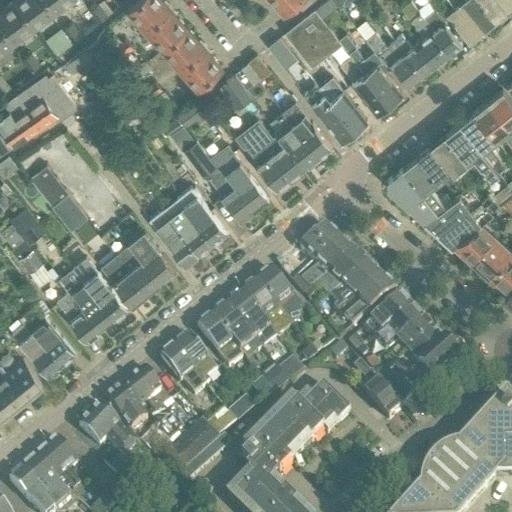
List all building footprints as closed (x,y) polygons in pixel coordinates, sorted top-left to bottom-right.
[(15,0),(13,2),(32,25),(66,0),(15,0)] [(164,47),(187,26),(163,0),(137,0),(129,7),(164,47)] [(276,0),(285,10),(295,0),(276,0)] [(409,17),(418,10),(411,0),(401,8),(409,17)] [(470,38),(483,28),(460,0),(449,0),(453,5),(448,10),(470,38)] [(460,0),(483,28),(495,18),(481,0),(460,0)] [(481,0),(495,18),(507,8),(500,0),(481,0)] [(511,0),(500,0),(507,8),(511,4),(511,0)] [(0,48),(32,25),(13,2),(0,11),(0,48)] [(98,22),(108,15),(99,3),(89,10),(98,22)] [(298,22),(325,57),(342,43),(339,39),(315,8),(298,22)] [(432,32),(450,54),(462,44),(435,9),(424,17),(426,20),(428,19),(435,28),(432,32)] [(426,20),(424,17),(420,13),(412,19),(426,36),(418,42),(419,42),(436,65),(450,54),(432,32),(435,28),(428,19),(426,20)] [(81,34),(72,22),(63,29),(72,41),(81,34)] [(312,67),(325,57),(298,22),(284,32),(312,67)] [(187,26),(164,47),(199,86),(222,66),(187,26)] [(397,43),(395,40),(387,46),(376,32),(367,39),(375,50),(389,68),(394,64),(410,85),(423,75),(405,52),(402,55),(394,46),(397,43)] [(349,53),(356,47),(357,47),(346,34),(339,39),(342,43),(349,53)] [(411,47),(401,35),(398,38),(395,40),(397,43),(394,46),(402,55),(405,52),(423,75),(436,65),(419,42),(418,42),(411,47)] [(286,68),(298,58),(280,36),(268,45),(286,68)] [(122,58),(133,48),(125,38),(113,49),(122,58)] [(42,68),(58,57),(47,41),(21,59),(30,71),(39,65),(42,68)] [(389,68),(375,50),(364,58),(364,57),(356,47),(349,53),(351,55),(357,63),(389,102),(402,92),(385,71),(389,69),(388,68),(389,68)] [(53,74),(59,83),(91,60),(85,51),(53,74)] [(257,54),(248,62),(261,79),(271,71),(257,54)] [(376,113),(389,102),(357,63),(351,55),(340,63),(354,81),(352,82),(376,113)] [(248,65),(236,73),(251,95),(263,87),(261,83),(258,79),(248,65)] [(24,107),(14,114),(30,136),(58,116),(43,94),(59,83),(53,74),(52,72),(27,90),(29,93),(25,95),(25,97),(19,100),(24,107)] [(323,90),(354,130),(368,119),(343,89),(339,92),(328,78),(327,79),(322,74),(314,80),(317,83),(322,90),(323,90)] [(240,107),(252,99),(235,75),(223,83),(240,107)] [(151,99),(162,89),(155,81),(144,91),(151,99)] [(341,140),(354,130),(323,90),(322,90),(317,83),(305,93),(341,140)] [(511,101),(503,89),(488,100),(511,130),(511,101)] [(210,115),(199,100),(179,115),(187,126),(196,118),(199,122),(210,115)] [(511,130),(488,100),(474,111),(474,112),(496,140),(503,135),(511,146),(511,130)] [(299,132),(319,157),(332,146),(307,113),(306,113),(296,101),(283,111),(286,116),(292,124),(293,123),(299,132)] [(124,116),(132,126),(148,114),(139,104),(124,116)] [(0,111),(0,154),(0,155),(14,145),(15,146),(30,136),(14,114),(10,109),(4,113),(1,110),(0,111)] [(282,126),(276,130),(285,143),(304,167),(305,168),(319,157),(299,132),(293,123),(292,124),(286,116),(283,111),(275,117),(282,126)] [(473,112),(460,122),(493,164),(499,171),(505,166),(506,166),(490,145),(496,140),(474,112),(473,112)] [(121,115),(111,124),(127,144),(137,136),(121,115)] [(183,124),(177,116),(161,127),(166,135),(183,124)] [(272,137),(267,131),(258,120),(250,126),(256,134),(259,137),(265,145),(272,153),(291,178),(291,179),(305,168),(304,167),(285,143),(276,130),(275,131),(276,134),(272,137)] [(460,122),(446,133),(468,162),(474,157),(490,178),(492,177),(499,171),(493,164),(460,122)] [(244,143),(259,163),(258,164),(277,189),(291,179),(291,178),(272,153),(265,145),(259,137),(256,134),(250,126),(248,123),(231,135),(240,146),(244,143)] [(446,133),(432,144),(453,173),(462,167),(468,162),(446,133)] [(203,147),(210,156),(226,179),(228,178),(229,180),(234,186),(237,184),(255,209),(269,199),(257,184),(250,175),(251,174),(228,142),(225,144),(218,136),(203,147)] [(183,147),(206,179),(207,180),(200,185),(202,187),(201,187),(212,202),(213,203),(223,195),(241,220),(255,209),(237,184),(234,186),(229,180),(228,178),(226,179),(210,156),(203,147),(196,137),(183,147)] [(102,153),(113,170),(129,159),(117,142),(102,153)] [(417,155),(438,181),(444,176),(452,187),(460,182),(453,173),(432,144),(417,155)] [(0,172),(4,178),(19,167),(9,155),(0,161),(0,172)] [(437,209),(444,204),(431,187),(438,181),(417,155),(403,166),(432,203),(437,209)] [(409,204),(424,219),(428,216),(437,209),(432,203),(403,166),(388,178),(388,186),(408,205),(409,204)] [(52,206),(61,198),(39,170),(30,178),(52,206)] [(499,202),(511,192),(511,188),(508,184),(494,195),(499,202)] [(197,220),(213,242),(228,231),(202,200),(192,187),(182,194),(189,203),(190,213),(197,220)] [(69,192),(61,198),(52,206),(83,245),(100,232),(69,192)] [(438,232),(470,207),(459,193),(447,202),(444,204),(437,209),(428,216),(424,219),(438,232)] [(183,231),(199,253),(213,242),(197,220),(190,213),(189,203),(182,194),(164,209),(180,233),(183,231)] [(511,215),(511,196),(503,204),(511,215)] [(26,207),(27,207),(26,206),(9,219),(21,234),(38,222),(26,207)] [(452,245),(454,243),(481,221),(480,220),(480,219),(470,207),(438,232),(452,245)] [(150,219),(185,264),(199,253),(183,231),(180,233),(164,209),(150,219)] [(469,257),(471,259),(495,234),(498,230),(484,218),(481,221),(454,243),(463,251),(461,253),(467,258),(468,258),(469,257)] [(43,265),(32,249),(24,239),(24,240),(12,223),(1,231),(13,248),(11,249),(29,273),(30,272),(41,287),(53,278),(43,265)] [(314,260),(339,238),(327,227),(301,247),(301,248),(292,256),(296,260),(293,263),(296,265),(309,256),(314,260)] [(130,243),(162,281),(176,270),(145,231),(130,243)] [(489,275),(511,249),(495,234),(471,259),(480,267),(478,268),(485,274),(486,272),(489,275)] [(301,292),(327,273),(353,253),(354,252),(339,238),(314,260),(320,266),(300,281),(297,278),(299,275),(298,274),(291,280),(301,292)] [(148,293),(162,281),(130,243),(116,254),(120,258),(148,293)] [(495,283),(505,292),(511,283),(511,249),(489,275),(497,282),(495,283)] [(327,295),(341,285),(368,265),(354,252),(353,253),(327,273),(301,292),(304,295),(307,292),(313,301),(323,292),(327,295)] [(133,304),(148,293),(120,258),(116,254),(102,265),(133,304)] [(73,267),(72,268),(81,280),(89,290),(91,289),(104,304),(103,305),(115,319),(129,308),(113,285),(111,286),(97,268),(87,255),(73,267)] [(340,312),(339,311),(355,298),(381,277),(368,265),(341,285),(327,295),(329,297),(337,306),(334,309),(338,313),(340,312)] [(61,282),(68,290),(71,288),(79,298),(74,302),(81,311),(83,310),(101,330),(115,319),(103,305),(104,304),(91,289),(89,290),(81,280),(72,268),(55,281),(58,284),(61,282)] [(292,297),(272,270),(256,283),(277,309),(292,327),(292,326),(302,318),(299,314),(305,310),(293,296),(292,297)] [(355,298),(339,311),(340,312),(353,326),(360,319),(369,312),(396,291),(381,277),(355,298)] [(278,338),(292,327),(277,309),(256,283),(241,294),(262,320),(272,332),(278,338)] [(57,299),(72,319),(70,320),(87,341),(101,330),(83,310),(81,311),(74,302),(79,298),(71,288),(68,290),(57,299)] [(272,332),(262,320),(241,294),(227,305),(262,349),(276,338),(277,339),(278,338),(272,332)] [(374,341),(411,307),(400,295),(375,317),(363,328),(374,341)] [(43,341),(62,364),(76,352),(57,330),(45,315),(51,310),(41,299),(35,304),(35,303),(21,315),(25,320),(26,322),(34,331),(43,341)] [(247,361),(262,349),(227,305),(212,317),(243,357),(244,357),(247,361)] [(385,353),(397,342),(423,319),(411,307),(374,341),(385,353)] [(229,368),(243,357),(212,317),(198,328),(229,368)] [(385,361),(392,368),(397,364),(433,331),(423,319),(397,342),(401,346),(385,361)] [(30,353),(49,375),(62,364),(43,341),(34,331),(26,322),(25,320),(12,331),(30,352),(30,353)] [(340,338),(345,333),(341,328),(336,332),(340,338)] [(406,377),(419,366),(445,343),(433,331),(397,364),(392,368),(392,369),(395,366),(406,377)] [(189,335),(175,346),(205,385),(206,386),(207,386),(207,384),(210,382),(207,378),(217,370),(189,335)] [(311,347),(316,353),(322,349),(317,342),(311,347)] [(337,359),(348,349),(341,342),(330,352),(337,359)] [(386,388),(403,407),(421,391),(416,385),(427,375),(432,381),(459,358),(445,343),(419,366),(406,377),(399,381),(395,383),(386,388)] [(161,358),(181,383),(183,381),(194,396),(206,386),(205,385),(175,346),(161,358)] [(356,351),(361,357),(368,352),(362,346),(356,351)] [(311,347),(302,355),(307,362),(317,355),(311,347)] [(6,371),(28,398),(45,383),(24,357),(6,371)] [(367,363),(373,369),(379,363),(374,357),(367,363)] [(303,370),(293,358),(279,369),(289,382),(303,370)] [(381,383),(378,380),(371,372),(370,373),(360,362),(354,368),(371,388),(364,393),(389,421),(403,408),(403,407),(386,388),(381,383)] [(6,371),(1,364),(0,364),(0,397),(11,411),(28,398),(6,371)] [(163,407),(170,402),(163,392),(146,370),(122,389),(138,411),(147,404),(152,410),(147,414),(156,425),(157,427),(160,425),(162,423),(170,416),(163,407)] [(389,370),(378,380),(381,383),(386,388),(395,383),(399,381),(389,370)] [(283,374),(268,385),(274,393),(289,382),(283,374)] [(268,385),(263,379),(253,387),(263,401),(274,393),(268,385)] [(351,412),(323,385),(302,407),(297,403),(249,453),(244,448),(238,455),(250,467),(246,471),(250,474),(248,476),(249,476),(251,475),(254,478),(236,497),(250,511),(305,511),(271,478),(276,473),(280,476),(324,431),(328,435),(351,412)] [(148,424),(138,411),(122,389),(107,401),(123,422),(126,420),(137,433),(148,424)] [(511,398),(507,393),(459,445),(449,448),(440,452),(432,459),(429,463),(426,468),(424,472),(422,477),(421,482),(420,488),(398,511),(464,511),(496,478),(495,463),(506,462),(511,461),(511,398)] [(0,420),(11,411),(0,397),(0,420)] [(229,413),(238,422),(247,414),(239,404),(229,413)] [(120,425),(101,405),(79,427),(99,446),(106,440),(124,457),(139,441),(121,424),(120,425)] [(222,436),(224,434),(238,422),(229,413),(216,424),(213,420),(210,422),(222,436)] [(222,436),(210,422),(207,425),(202,420),(173,447),(158,430),(161,427),(160,425),(157,427),(156,425),(140,440),(178,476),(222,436)] [(198,488),(190,479),(232,442),(224,434),(222,436),(178,476),(201,502),(214,489),(206,481),(198,488)] [(80,485),(69,471),(78,463),(57,439),(35,458),(56,483),(58,481),(69,494),(80,485)] [(110,453),(102,462),(128,487),(141,473),(123,457),(119,461),(110,453)] [(68,496),(69,494),(58,481),(56,483),(35,458),(23,469),(43,493),(44,492),(49,498),(45,501),(53,511),(55,511),(70,499),(68,496)] [(54,511),(55,511),(53,511),(45,501),(49,498),(44,492),(43,493),(23,469),(10,480),(30,504),(31,504),(37,509),(39,511),(54,511)] [(89,511),(90,511),(109,511),(122,498),(112,488),(111,488),(104,495),(89,511)] [(9,511),(0,501),(0,511),(9,511)]
